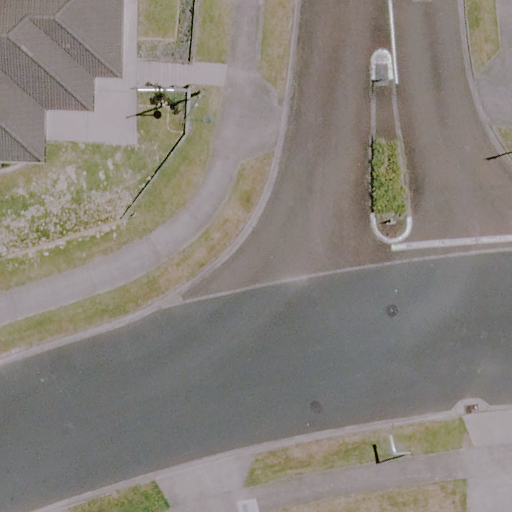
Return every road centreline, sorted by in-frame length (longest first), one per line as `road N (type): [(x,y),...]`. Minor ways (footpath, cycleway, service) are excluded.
road 1 (residential): [(390,329),(100,402),(0,438)]
road 2 (residential): [(392,0),(390,329)]
road 3 (residential): [(511,322),(390,329)]
